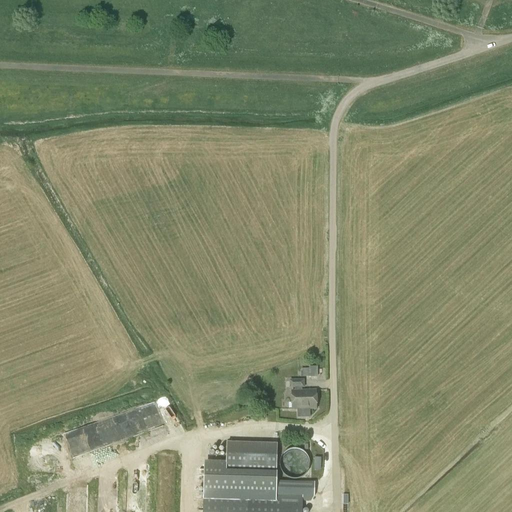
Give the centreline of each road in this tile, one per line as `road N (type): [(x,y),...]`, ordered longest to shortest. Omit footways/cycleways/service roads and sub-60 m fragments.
road 1 (unclassified): [(333,482),(333,130),(340,109),(370,82),(511,38)]
road 2 (track): [(0,64),(370,82)]
road 3 (unknown): [(333,424),(233,427),(94,470)]
